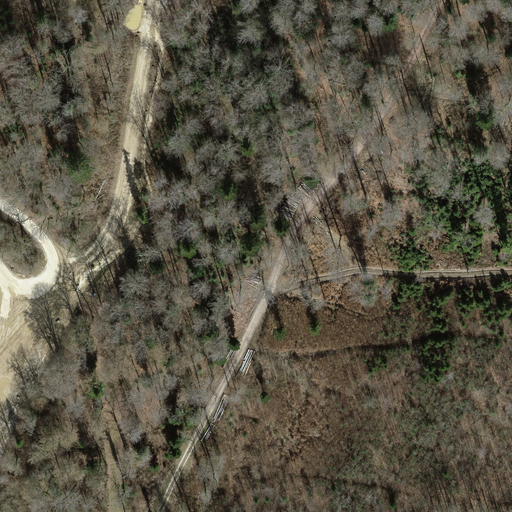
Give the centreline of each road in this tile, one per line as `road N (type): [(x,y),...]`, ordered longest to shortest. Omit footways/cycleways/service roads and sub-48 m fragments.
road 1 (track): [(159,511),(307,212),(445,0)]
road 2 (track): [(0,384),(109,233),(135,136),(153,0)]
road 3 (track): [(0,205),(26,217),(54,261),(43,283),(6,286)]
